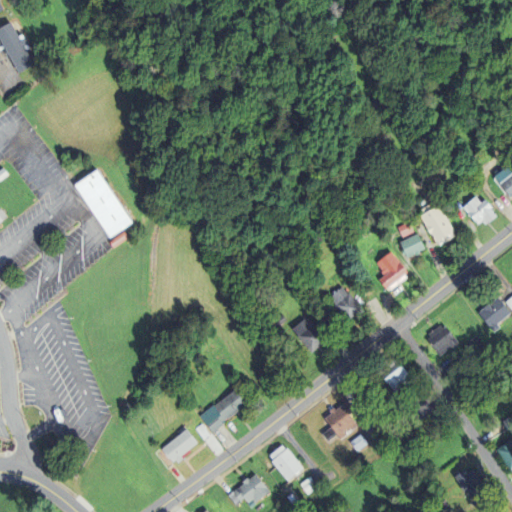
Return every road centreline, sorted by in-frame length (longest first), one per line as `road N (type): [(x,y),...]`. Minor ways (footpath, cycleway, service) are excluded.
road 1 (tertiary): [(179,495),(511,233)]
road 2 (residential): [(511,496),(397,326)]
road 3 (residential): [(26,476),(0,336)]
